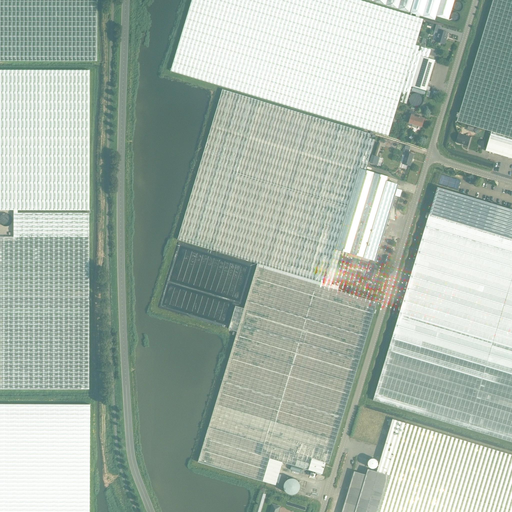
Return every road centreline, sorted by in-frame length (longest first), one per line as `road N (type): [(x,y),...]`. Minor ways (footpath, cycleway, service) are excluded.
road 1 (unclassified): [(322,511),(428,157)]
road 2 (unclassified): [(428,157),(476,0)]
